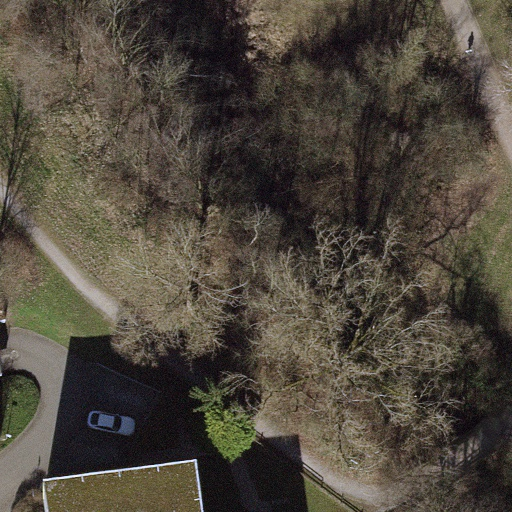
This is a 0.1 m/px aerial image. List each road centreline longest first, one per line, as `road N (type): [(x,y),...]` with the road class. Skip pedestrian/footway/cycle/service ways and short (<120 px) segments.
road 1 (track): [(511,419),(393,495),(324,477),(73,278),(0,192)]
road 2 (track): [(511,141),(452,0)]
